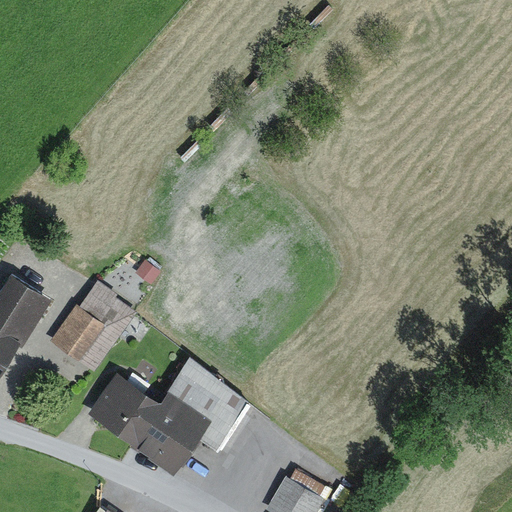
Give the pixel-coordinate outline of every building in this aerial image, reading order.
[(0,366),(47,301),(6,271),(0,279),(0,366)] [(131,310),(95,283),(51,343),(87,370),(131,310)] [(247,400),(186,358),(156,401),(197,429),(217,443),(247,400)] [(114,372),(88,411),(170,467),(197,429),(156,401),(114,372)] [(315,511),(324,498),(285,475),(267,505),(279,511),(315,511)]
